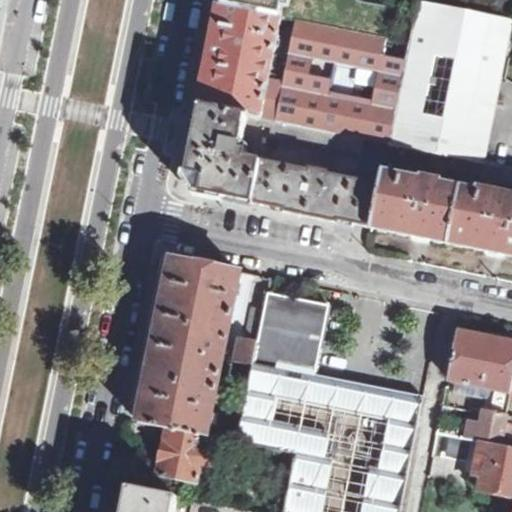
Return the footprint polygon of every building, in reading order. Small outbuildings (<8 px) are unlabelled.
[(224,0),(223,5),(286,16),(289,0),(224,0)] [(358,1),(357,0),(289,0),(286,16),(383,33),(385,8),(358,1)] [(390,145),(419,151),(482,163),(496,93),(486,91),(494,54),(510,58),(511,48),(511,23),(418,4),(410,41),(390,145)] [(202,108),(246,115),(260,117),(268,77),(270,73),(281,18),(223,7),(208,78),(202,108)] [(390,145),(410,41),(295,20),(285,66),(282,81),(275,120),(274,122),(339,135),(363,140),(388,145),(390,145)] [(260,117),(275,120),(282,81),(278,80),(268,77),(260,117)] [(252,204),(260,162),(245,159),(248,146),(240,144),(245,123),(246,115),(202,108),(198,128),(197,133),(196,140),(194,149),(189,173),(192,178),(200,190),(203,194),(252,204)] [(339,135),(274,122),(275,120),(260,117),(246,115),(245,123),(270,128),(269,136),(336,150),(339,135)] [(363,140),(339,135),(336,150),(360,155),(363,140)] [(511,169),(482,163),(419,151),(417,163),(468,173),(471,176),(511,184),(511,169)] [(461,174),(388,159),(381,187),(372,228),(446,242),(461,174)] [(346,223),(355,181),(327,176),(329,171),(310,167),(309,172),(260,162),(252,204),(254,204),(278,209),(283,210),(307,215),(319,218),(346,223)] [(511,184),(471,176),(461,174),(446,242),(511,256),(511,184)] [(190,179),(197,191),(200,190),(192,178),(190,179)] [(372,228),(381,187),(368,184),(355,181),(346,223),(348,223),(358,225),(370,228),(372,228)] [(173,259),(162,257),(162,258),(160,266),(158,275),(148,330),(144,343),(131,413),(129,421),(140,424),(140,423),(173,259)] [(174,430),(207,437),(241,273),(173,259),(140,423),(174,430)] [(207,437),(218,440),(234,364),(239,339),(241,325),(250,284),(252,274),(242,273),(241,273),(207,437)] [(252,274),(250,284),(257,285),(259,276),(252,274)] [(401,511),(424,399),(380,390),(374,390),(334,381),(329,381),(316,378),(317,371),(319,367),(324,340),(330,309),(331,306),(308,301),(292,298),(290,298),(274,295),(276,291),(277,291),(280,281),(279,280),(272,279),(265,314),(259,343),(254,368),(239,444),(298,456),(286,511),(401,511)] [(241,325),(239,339),(259,343),(265,314),(251,311),(248,326),(241,325)] [(511,387),(511,341),(461,331),(450,380),(495,391),(511,394),(511,387)] [(254,368),(259,343),(239,339),(234,364),(254,368)] [(495,391),(492,413),(506,416),(511,394),(495,391)] [(468,440),(481,442),(500,446),(506,416),(492,413),(484,411),(483,413),(480,427),(467,424),(464,439),(468,440)] [(438,434),(451,436),(464,439),(467,424),(480,427),(483,413),(478,412),(477,420),(471,418),(470,422),(457,419),(455,422),(439,418),(438,434)] [(131,439),(144,442),(139,471),(195,483),(199,464),(221,467),(223,456),(204,452),(207,437),(174,430),(140,423),(140,424),(129,421),(126,438),(131,439)] [(451,436),(448,453),(464,456),(468,440),(464,439),(451,436)] [(500,446),(481,442),(474,476),(465,474),(464,478),(473,480),(472,489),(478,489),(478,492),(500,497),(510,448),(500,446)] [(511,448),(510,448),(500,497),(511,498),(511,448)] [(177,511),(180,498),(129,487),(119,485),(117,484),(116,486),(116,487),(126,489),(121,511),(177,511)] [(198,511),(201,502),(180,498),(177,511),(198,511)] [(249,511),(201,502),(198,511),(249,511)]
